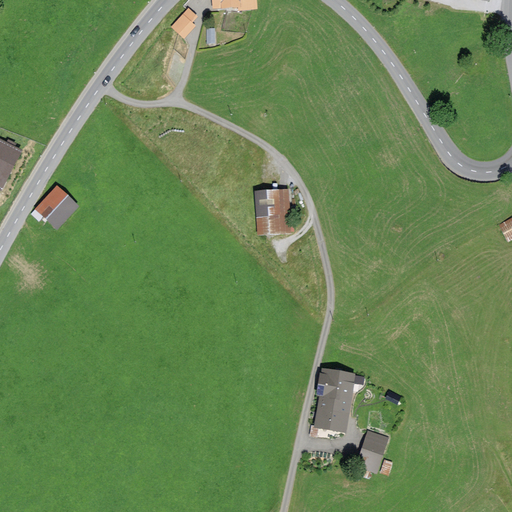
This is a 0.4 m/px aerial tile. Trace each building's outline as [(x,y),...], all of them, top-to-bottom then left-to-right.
[(257,11),(256,0),(211,0),(212,11),(238,9),(238,12),(252,11),(257,11)] [(198,18),(189,10),(188,10),(172,27),(178,33),(184,39),(196,28),(192,24),(198,18)] [(16,160),(20,152),(11,147),(12,145),(8,143),(7,145),(0,141),(0,189),(9,174),(6,172),(13,158),(16,160)] [(55,189),(36,209),(57,229),(76,209),(55,189)] [(287,193),(256,195),(258,234),(289,232),(287,193)] [(511,220),(501,226),(508,239),(511,237),(511,220)] [(318,396),(323,397),(347,401),(350,401),(353,379),(322,374),(318,396)] [(399,399),(387,393),(383,401),(395,407),(399,399)] [(347,401),(323,397),(321,408),(318,407),(315,428),(344,433),(347,419),(344,419),(347,401)] [(385,441),(371,436),(361,464),(376,469),(385,441)]
